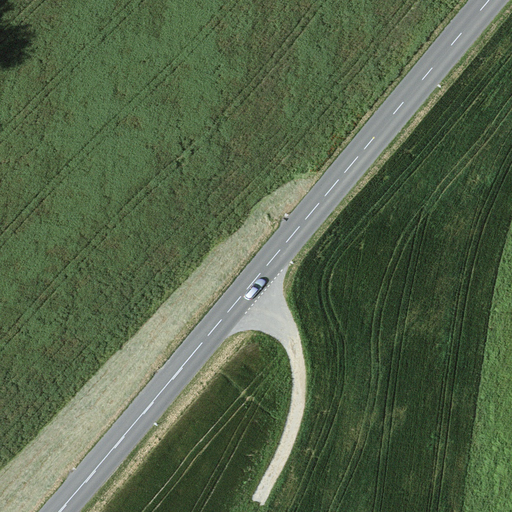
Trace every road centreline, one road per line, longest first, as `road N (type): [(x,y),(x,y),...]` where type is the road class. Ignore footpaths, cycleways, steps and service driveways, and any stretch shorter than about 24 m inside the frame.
road 1 (secondary): [(488,0),(58,511)]
road 2 (track): [(257,501),(293,426),(298,381),(284,328),(247,288)]
